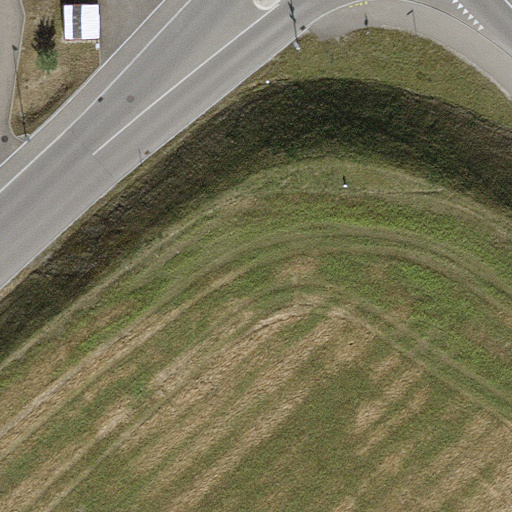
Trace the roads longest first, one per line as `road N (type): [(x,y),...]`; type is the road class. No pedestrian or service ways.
road 1 (unclassified): [(0,242),(194,66)]
road 2 (unclassified): [(194,66),(267,35),(315,0)]
